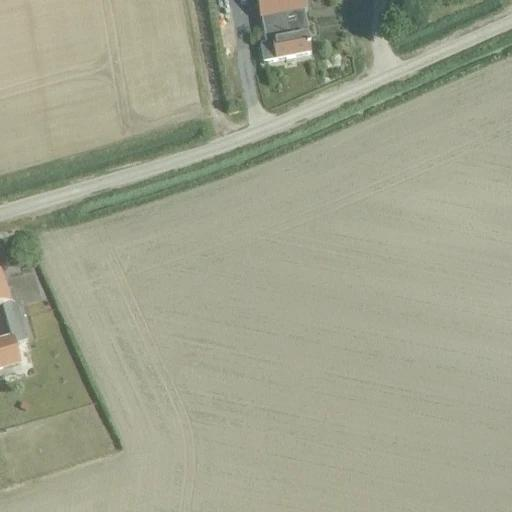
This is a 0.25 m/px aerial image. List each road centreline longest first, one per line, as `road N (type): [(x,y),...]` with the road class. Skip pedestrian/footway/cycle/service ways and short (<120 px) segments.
road 1 (unclassified): [(0,213),(235,139),(511,22)]
road 2 (track): [(235,139),(216,114),(195,0)]
